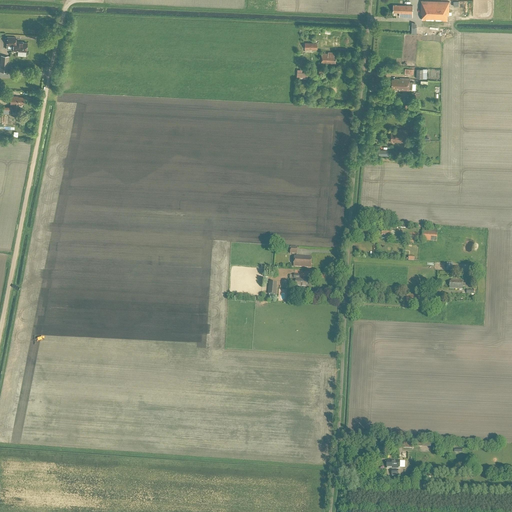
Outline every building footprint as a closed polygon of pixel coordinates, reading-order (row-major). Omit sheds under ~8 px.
[(422,14),(422,20),(447,21),(447,15),(449,15),(449,1),(421,0),(420,14),(422,14)] [(400,12),(400,13),(412,13),(413,5),(393,5),(393,12),(400,12)] [(13,50),(26,51),(27,43),(23,42),(15,41),(16,37),(7,36),(7,44),(13,45),(13,50)] [(322,53),(321,63),(336,64),(336,56),(334,56),(334,52),(328,52),(328,53),(322,53)] [(1,55),(0,65),(0,71),(7,72),(8,56),(1,55)] [(396,89),(396,90),(408,90),(412,90),(412,83),(414,83),(414,82),(411,81),(411,82),(408,82),(408,78),(396,78),(394,78),(394,79),(392,79),(391,88),(394,88),(394,89),(396,89)] [(18,96),(10,96),(10,106),(13,106),(13,108),(18,108),(18,104),(20,104),(24,104),(24,97),(18,97),(18,96)] [(392,141),(407,142),(407,130),(396,129),(396,133),(391,133),(391,139),(392,140),(392,141)] [(382,231),(382,236),(386,236),(386,238),(391,238),(391,230),(386,230),(382,229),(382,231)] [(437,233),(422,232),(422,242),(437,242),(437,233)] [(294,257),(293,267),(311,269),(312,258),(294,257)] [(307,279),(299,279),(299,276),(294,276),(294,281),(296,281),(295,289),(312,290),(312,281),(307,280),(307,279)] [(450,283),(449,289),(462,290),(463,281),(451,281),(451,283),(450,283)] [(269,283),(268,295),(277,296),(278,283),(269,283)] [(426,296),(419,296),(406,295),(406,301),(407,301),(407,303),(413,303),(414,303),(414,304),(418,304),(419,298),(421,298),(421,301),(425,302),(425,297),(426,296)] [(387,462),(386,469),(400,469),(400,461),(388,460),(388,463),(387,462)]
